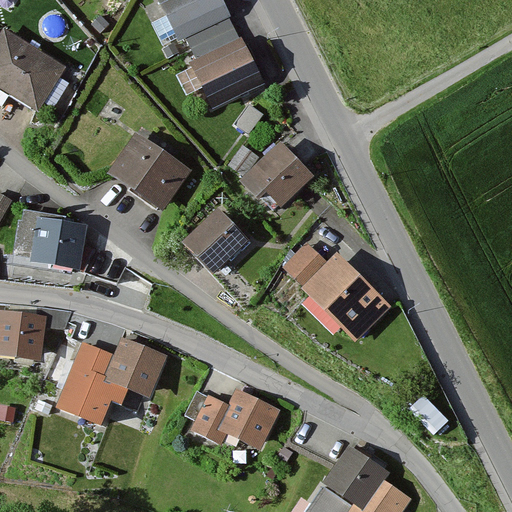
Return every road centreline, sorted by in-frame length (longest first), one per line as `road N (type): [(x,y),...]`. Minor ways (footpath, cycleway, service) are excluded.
road 1 (residential): [(275,0),(511,469)]
road 2 (residential): [(390,437),(367,410),(0,147)]
road 3 (residential): [(0,294),(84,305),(173,337),(390,437)]
